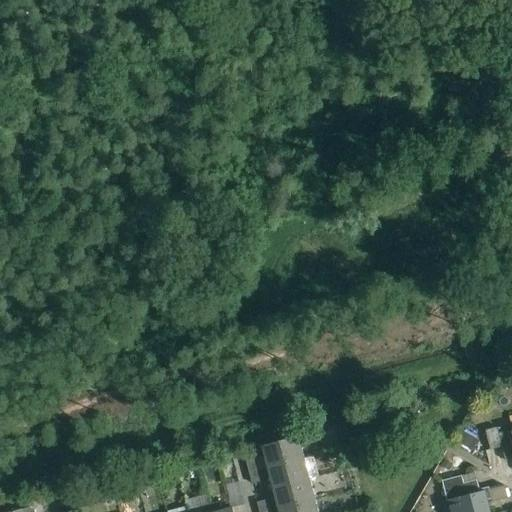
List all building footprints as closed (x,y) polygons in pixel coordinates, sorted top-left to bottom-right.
[(511,427),(509,428),(510,432),(502,434),(501,428),(489,431),(494,451),(502,449),(506,463),(511,460),(511,427)] [(462,432),(456,442),(470,450),(476,440),(462,432)] [(263,448),(268,469),(305,460),(299,438),(263,448)] [(247,463),(250,474),(260,471),(257,460),(247,463)] [(268,469),(274,490),(310,480),(305,460),(268,469)] [(447,461),(442,467),(449,472),(453,465),(447,461)] [(260,471),(250,474),(253,486),(263,483),(260,471)] [(443,503),(445,511),(490,511),(487,502),(492,501),(490,491),(480,494),(477,482),(463,485),(462,477),(442,483),(447,502),(443,503)] [(274,490),(279,511),(316,501),(310,480),(274,490)] [(279,511),(318,511),(316,501),(279,511)] [(258,504),(259,511),(270,511),(268,502),(258,504)] [(221,511),(220,503),(210,506),(211,511),(234,511),(233,509),(223,511),(221,511)]
